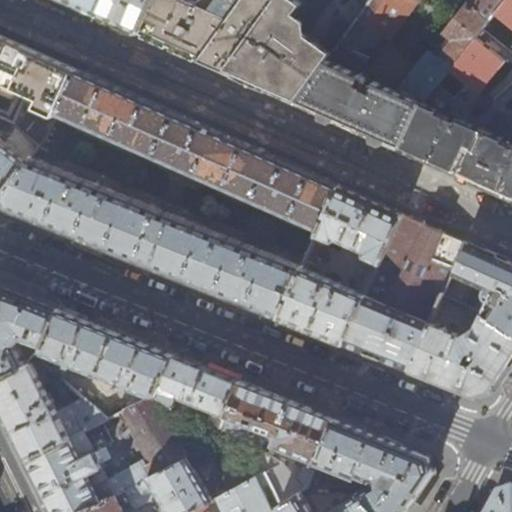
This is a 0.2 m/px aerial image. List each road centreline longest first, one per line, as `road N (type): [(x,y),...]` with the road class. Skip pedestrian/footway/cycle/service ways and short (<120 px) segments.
road 1 (residential): [(0,6),(511,226)]
road 2 (residential): [(493,440),(0,240)]
